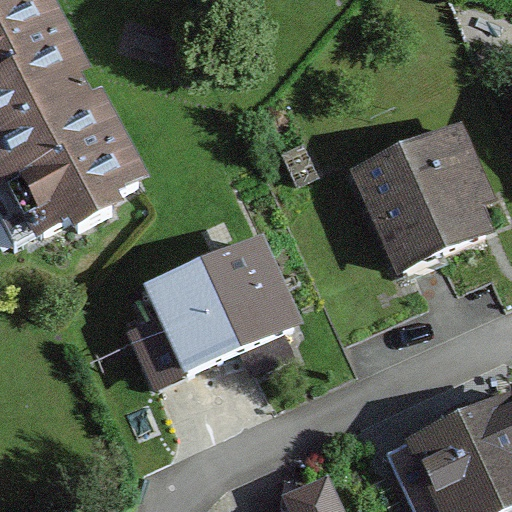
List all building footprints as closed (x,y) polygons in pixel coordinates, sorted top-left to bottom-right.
[(43,9),(0,31),(0,197),(28,251),(141,191),(43,9)] [(449,137),(349,181),(392,279),(492,235),(449,137)] [(247,243),(122,297),(159,383),(284,330),(247,243)] [(511,511),(511,444),(497,410),(396,453),(421,511),(511,511)] [(327,511),(319,496),(285,511),(327,511)]
